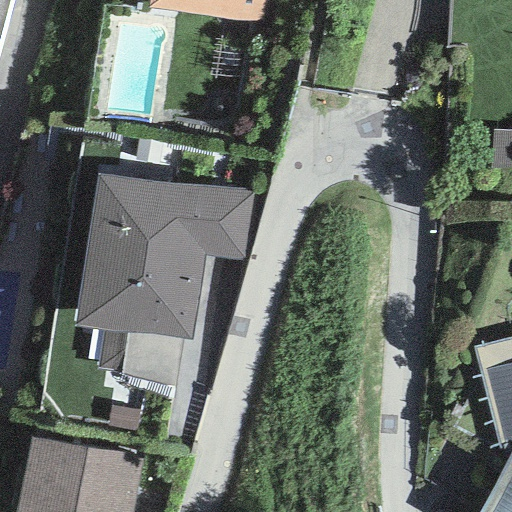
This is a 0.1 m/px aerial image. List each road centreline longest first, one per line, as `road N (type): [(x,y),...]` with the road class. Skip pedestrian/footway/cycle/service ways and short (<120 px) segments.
road 1 (residential): [(199,511),(292,193),(318,152),(353,142),(397,163),(412,212),(396,457),(401,511)]
road 2 (track): [(327,146),(319,0)]
